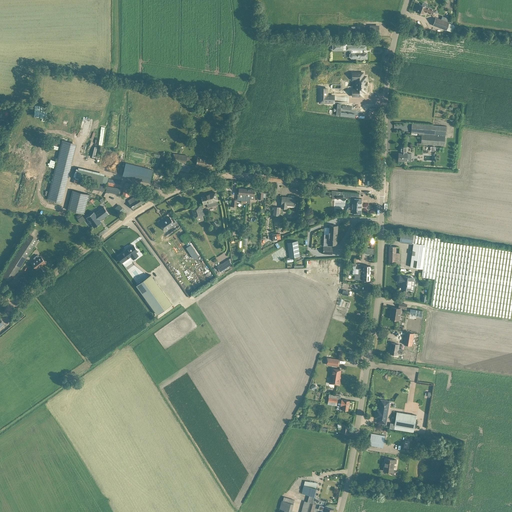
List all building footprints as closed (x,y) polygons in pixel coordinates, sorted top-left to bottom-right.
[(423,3),(422,5),(419,4),(419,5),(418,5),(418,7),(418,8),(417,12),(423,14),(424,12),(432,15),(434,9),(427,7),(427,4),(427,3),(425,2),(423,3)] [(448,23),(449,23),(435,18),(433,25),(446,30),(453,33),(455,26),(448,23)] [(347,43),(332,43),(332,50),(351,50),(351,52),(349,54),(349,57),(351,58),(358,58),(358,59),(363,59),(368,59),(368,52),(364,52),(364,50),(366,50),(366,45),(361,45),(361,44),(356,44),(356,45),(347,45),(347,43)] [(365,94),(366,75),(356,75),(355,81),(349,81),(349,88),(355,88),(355,93),(365,94)] [(320,88),(320,102),(331,102),(332,96),(327,95),(327,89),(320,88)] [(446,127),(417,124),(412,124),(411,132),(419,133),(419,135),(422,135),(421,144),(444,146),(445,135),(445,136),(446,127)] [(62,140),(57,160),(47,200),(62,203),(72,164),(77,144),(62,140)] [(403,161),(407,161),(411,161),(411,153),(407,153),(406,153),(407,147),(405,147),(400,147),(400,153),(399,153),(398,160),(403,161)] [(187,156),(173,154),(172,161),(186,163),(186,160),(190,161),(191,157),(187,157),(187,156)] [(197,160),(195,160),(194,162),(196,162),(196,165),(205,167),(212,168),(213,164),(213,159),(197,157),(197,160)] [(153,169),(148,168),(125,163),(122,176),(150,183),(153,169)] [(83,185),(84,182),(84,180),(102,184),(107,184),(108,177),(104,176),(104,175),(78,169),(76,178),(75,178),(74,183),(77,184),(79,179),(81,179),(79,184),(83,185)] [(107,185),(120,187),(121,181),(109,179),(107,185)] [(85,182),(84,188),(104,191),(105,185),(85,182)] [(130,190),(130,189),(131,184),(125,183),(122,196),(128,197),(129,193),(133,194),(133,193),(136,193),(139,193),(139,191),(133,190),(130,190)] [(107,186),(106,192),(119,194),(120,188),(107,186)] [(246,196),(247,189),(239,188),(238,194),(242,194),(241,201),(242,201),(242,203),(246,203),(246,196)] [(246,196),(246,203),(246,201),(250,201),(250,195),(254,196),(255,189),(247,189),(246,196)] [(72,190),(67,210),(85,214),(90,194),(72,190)] [(203,204),(217,200),(215,192),(206,195),(206,196),(201,198),(203,204)] [(133,209),(144,202),(143,200),(145,198),(143,196),(141,197),(140,196),(136,199),(134,197),(128,201),(133,209)] [(282,197),(282,202),(281,208),(287,208),(287,205),(295,206),(295,204),(295,203),(295,198),(295,199),(290,198),(290,197),(282,197)] [(361,198),(352,198),(352,207),(349,207),(348,208),(347,209),(347,211),(348,212),(361,213),(361,198)] [(205,216),(203,210),(201,205),(192,208),(195,219),(205,216)] [(117,211),(122,216),(126,212),(121,206),(117,211)] [(100,220),(109,214),(103,207),(95,213),(94,212),(86,217),(94,227),(101,222),(100,220)] [(159,223),(165,231),(170,228),(169,227),(174,223),(170,217),(164,221),(163,220),(159,223)] [(338,226),(333,225),(329,225),(329,235),(328,235),(327,244),(336,244),(338,226)] [(414,234),(406,233),(401,232),(399,242),(412,244),(412,243),(413,243),(410,267),(422,269),(422,277),(434,279),(431,306),(511,319),(511,317),(511,251),(440,241),(440,239),(413,235),(414,234)] [(38,239),(29,234),(4,273),(2,277),(10,283),(23,263),(38,239)] [(300,256),(297,241),(287,243),(289,258),(300,256)] [(127,250),(127,249),(117,256),(122,262),(131,256),(133,259),(138,256),(136,252),(138,251),(133,245),(129,248),(127,250)] [(395,247),(394,247),(389,247),(389,262),(399,262),(400,253),(395,253),(395,247)] [(195,250),(190,254),(194,259),(199,256),(195,250)] [(46,263),(41,256),(40,257),(39,255),(37,255),(34,257),(34,259),(35,260),(31,263),(36,270),(39,268),(40,268),(39,267),(42,265),(42,266),(46,263)] [(221,264),(216,266),(220,272),(232,264),(229,259),(221,264)] [(342,261),(327,260),(326,272),(341,273),(342,261)] [(358,273),(370,274),(370,266),(361,266),(361,268),(359,268),(359,269),(355,269),(355,266),(350,266),(349,274),(358,274),(358,273)] [(136,285),(139,289),(157,314),(172,304),(151,275),(136,285)] [(410,290),(412,277),(403,276),(403,277),(399,276),(399,282),(402,282),(401,289),(410,290)] [(400,308),(397,308),(392,307),(390,319),(399,320),(400,308)] [(414,333),(418,334),(422,310),(410,308),(406,332),(414,333)] [(412,345),(414,333),(406,332),(404,344),(412,345)] [(390,353),(398,355),(398,353),(402,354),(403,349),(398,349),(399,344),(391,343),(390,353)] [(339,360),(327,358),(326,364),(338,366),(339,360)] [(341,369),(336,369),(333,368),(331,379),(330,378),(329,383),(338,385),(337,384),(337,380),(339,380),(341,369)] [(329,394),(328,401),(337,403),(338,399),(340,399),(341,396),(329,394)] [(342,410),(342,409),(348,410),(349,400),(343,399),(343,400),(341,399),(340,405),(340,410),(342,410)] [(389,401),(386,401),(381,400),(379,410),(376,409),(375,417),(378,418),(377,422),(385,424),(389,401)] [(416,415),(396,412),(394,425),(395,425),(394,430),(413,433),(416,415)] [(349,425),(344,424),(338,424),(337,427),(338,427),(338,429),(342,430),(342,432),(348,433),(349,425)] [(385,436),(371,433),(369,445),(383,447),(385,436)] [(396,460),(390,459),(385,458),(383,471),(392,472),(392,475),(397,476),(397,472),(393,471),(394,463),(396,463),(396,460)] [(317,482),(304,481),(301,494),(314,497),(317,482)] [(282,500),(279,509),(281,509),(291,511),(293,503),(294,500),(284,497),(283,501),(282,500)] [(306,511),(309,503),(304,501),(300,511),(306,511)] [(306,511),(312,511),(315,503),(309,502),(309,503),(306,511)]
